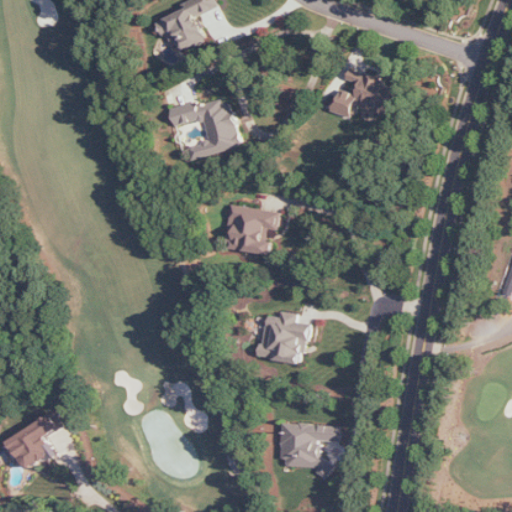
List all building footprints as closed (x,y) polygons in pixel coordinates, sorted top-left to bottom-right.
[(162,22),(169,37),(173,36),(178,47),(185,44),(188,51),(212,41),(202,17),(224,7),(221,0),(195,0),(186,4),(189,11),(162,22)] [(338,112),(361,119),(364,109),(391,117),(399,89),(391,86),(392,81),(354,70),(351,80),(364,85),(361,95),(345,90),(338,112)] [(175,109),(180,128),(210,121),(215,142),(194,146),(197,160),(245,149),(234,99),(203,105),(202,102),(175,109)] [(284,231),(286,212),(236,206),(231,250),(277,255),(278,243),(271,242),(272,229),(284,231)] [(305,363),(306,354),(313,354),(316,325),(303,323),(303,314),(287,312),(286,318),(272,316),(267,359),(305,363)] [(70,427),(61,412),(15,441),(34,471),(62,454),(52,438),(70,427)] [(344,425),(289,424),(288,467),(322,468),(322,477),(335,478),(336,462),(326,462),(326,441),(344,442),(344,425)]
